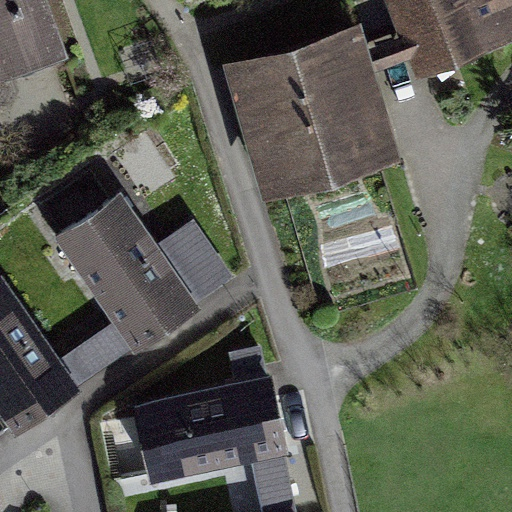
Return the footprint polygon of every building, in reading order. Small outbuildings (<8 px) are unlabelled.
[(0,0),(0,68),(9,94),(75,71),(49,0),(0,0)] [(511,0),(395,0),(422,74),(511,42),(511,0)] [(353,34),(235,65),(272,207),(390,177),(353,34)] [(113,196),(52,241),(136,353),(170,328),(197,308),(113,196)] [(0,285),(0,410),(20,438),(45,419),(81,393),(0,285)] [(287,431),(282,394),(143,413),(153,487),(292,468),(287,431)]
